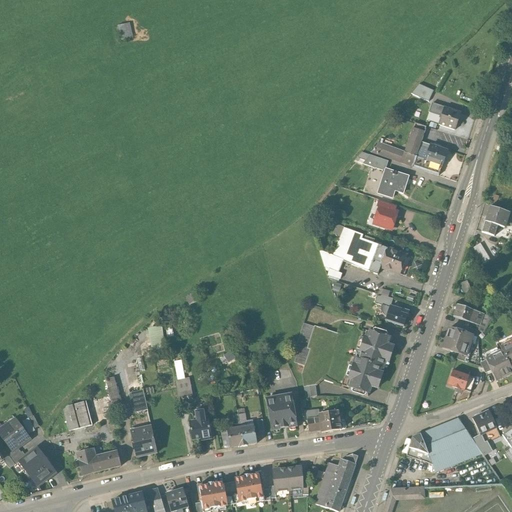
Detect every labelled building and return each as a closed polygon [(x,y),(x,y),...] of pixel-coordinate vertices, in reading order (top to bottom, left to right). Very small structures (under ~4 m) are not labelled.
[(121,25),(124,39),(135,37),(132,23),(121,25)] [(432,89),(439,79),(435,75),(427,86),(432,89)] [(446,104),(440,123),(456,128),(462,109),(446,104)] [(425,125),(414,122),(405,146),(393,141),(395,135),(384,131),(372,146),(413,159),(416,150),(425,125)] [(440,168),(447,145),(430,140),(426,153),(416,150),(413,159),(440,168)] [(404,187),(410,170),(386,162),(377,188),(393,193),(396,184),(404,187)] [(511,204),(491,198),(483,225),(496,229),(499,218),(511,222),(511,204)] [(399,206),(375,199),(369,219),(393,226),(399,206)] [(344,228),(332,257),(367,271),(378,246),(362,239),(363,236),(344,228)] [(484,243),(474,247),(482,265),(492,260),(484,243)] [(401,269),(405,253),(384,247),(380,263),(401,269)] [(412,269),(421,272),(424,263),(416,260),(412,269)] [(486,309),(460,301),(456,314),(482,322),(486,309)] [(409,307),(391,302),(387,318),(405,322),(409,307)] [(365,321),(357,345),(389,356),(397,331),(365,321)] [(449,321),(442,343),(468,351),(475,330),(449,321)] [(168,351),(165,326),(152,327),(155,352),(168,351)] [(485,351),(497,373),(511,364),(511,356),(504,342),(485,351)] [(389,356),(357,345),(347,375),(371,383),(373,377),(381,379),(389,356)] [(477,367),(454,360),(449,377),(472,384),(477,367)] [(177,362),(177,379),(185,379),(185,361),(177,362)] [(192,378),(177,380),(181,398),(195,395),(192,378)] [(117,380),(110,380),(111,395),(120,394),(120,386),(118,386),(117,380)] [(268,393),(274,426),(298,422),(293,389),(268,393)] [(135,412),(149,410),(147,390),(133,392),(135,412)] [(64,401),(69,423),(92,417),(86,392),(70,396),(64,401)] [(323,422),(324,425),(345,420),(342,402),(309,409),(312,424),(323,422)] [(488,412),(471,419),(480,438),(497,430),(488,412)] [(192,417),(194,434),(214,432),(212,414),(192,417)] [(130,421),(137,448),(159,443),(152,415),(130,421)] [(256,417),(242,419),(245,436),(258,434),(256,417)] [(231,438),(245,436),(242,419),(228,421),(231,438)] [(457,419),(419,435),(435,474),(481,455),(457,419)] [(0,432),(0,439),(10,455),(27,445),(13,424),(0,432)] [(511,451),(511,429),(501,438),(511,451)] [(94,437),(75,442),(82,468),(124,457),(119,439),(96,445),(94,437)] [(22,457),(41,483),(61,468),(42,442),(22,457)] [(330,466),(328,470),(350,478),(354,466),(340,461),(338,468),(330,466)] [(300,468),(286,470),(289,491),(303,489),(300,468)] [(275,493),(289,491),(286,470),(272,472),(275,493)] [(344,497),(350,478),(328,470),(322,490),(344,497)] [(261,476),(234,479),(236,502),(264,499),(261,476)] [(223,484),(199,489),(203,511),(227,506),(223,484)] [(424,500),(424,488),(390,489),(382,511),(392,511),(396,502),(424,500)] [(177,511),(190,508),(184,489),(165,496),(170,511),(177,511)] [(163,511),(157,490),(141,495),(146,511),(163,511)] [(332,511),(338,511),(344,497),(322,490),(316,506),(332,511)] [(110,504),(112,511),(146,511),(141,495),(110,504)]
